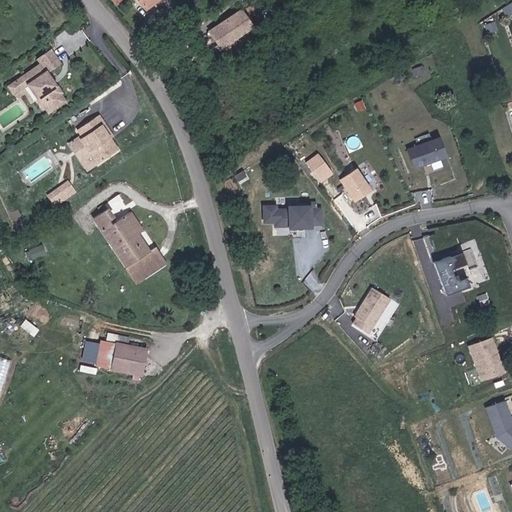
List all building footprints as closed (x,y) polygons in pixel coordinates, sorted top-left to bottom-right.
[(156,0),(151,0),(143,7),(146,10),(157,1),(156,0)] [(219,48),(255,28),(244,8),(208,27),(219,48)] [(62,92),(49,72),(61,63),(51,51),(39,60),(42,64),(8,87),(14,95),(27,85),(42,107),(44,106),(49,113),(66,101),(61,94),(62,92)] [(79,130),(83,135),(71,144),(89,171),(119,150),(103,126),(106,124),(100,116),(79,130)] [(408,146),(413,167),(448,158),(442,136),(408,146)] [(319,152),(306,160),(320,182),(334,173),(319,152)] [(340,178),(355,201),(373,189),(358,166),(340,178)] [(68,179),(47,194),(56,206),(77,190),(68,179)] [(311,216),(310,201),(300,202),(300,199),(279,200),(279,202),(266,203),(266,200),(254,200),(255,215),(266,215),(266,219),(280,218),(280,220),(286,220),(287,218),(294,218),(295,220),(301,220),(301,217),(311,216)] [(137,283),(165,266),(156,249),(148,255),(137,235),(143,232),(134,213),(131,212),(117,221),(109,208),(96,216),(137,283)] [(445,294),(471,287),(468,277),(457,280),(453,267),(466,263),(463,251),(435,260),(445,294)] [(360,325),(381,290),(363,280),(352,298),(355,299),(353,302),(351,301),(346,308),(348,310),(344,316),(360,325)] [(495,336),(469,343),(479,380),(504,374),(495,336)] [(147,347),(100,338),(95,363),(142,373),(147,347)] [(511,412),(507,398),(487,405),(501,447),(511,443),(511,412)]
